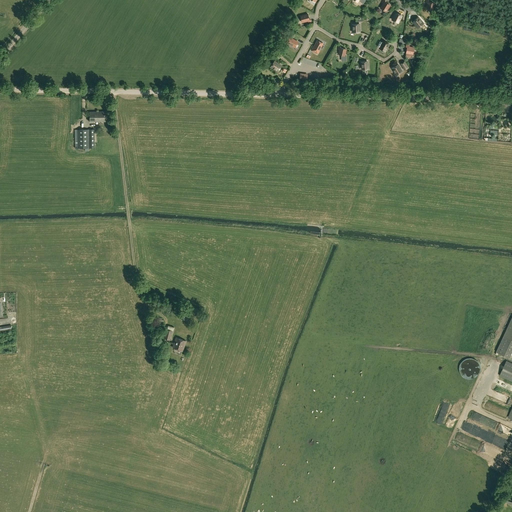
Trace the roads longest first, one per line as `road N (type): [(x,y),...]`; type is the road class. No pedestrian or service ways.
road 1 (unclassified): [(511,99),(280,95)]
road 2 (unclassified): [(164,92),(0,89)]
